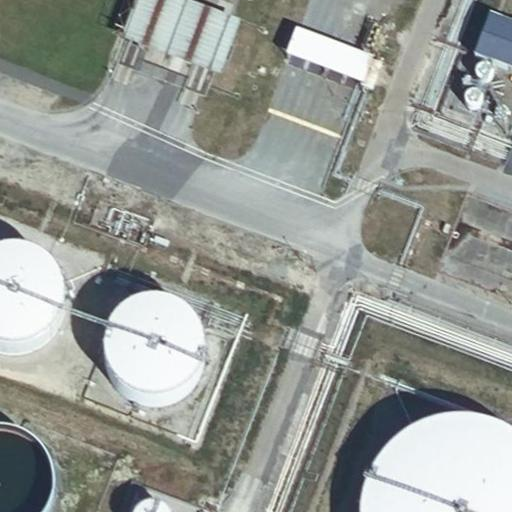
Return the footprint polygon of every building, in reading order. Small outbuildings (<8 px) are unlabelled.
[(236,20),(184,0),(132,0),(119,34),(216,72),(236,20)] [(511,24),(488,15),(474,53),(511,67),(511,24)] [(370,56),(294,27),(284,54),(360,83),(370,56)] [(486,70),(484,70),(482,71),(481,72),(480,74),(479,76),(480,78),(481,80),(482,81),(484,82),(486,82),(488,81),(489,80),(491,79),(491,77),(491,75),(491,73),(489,71),(488,70),(486,70)] [(467,101),(468,103),(469,105),(470,106),(472,106),(474,107),(476,106),(478,105),(479,103),(480,101),(480,99),(479,97),(478,96),(476,95),(474,94),(472,94),(470,95),(468,97),(467,99),(467,101)] [(43,268),(38,265),(37,264),(27,260),(19,258),(9,258),(0,259),(0,362),(6,363),(17,363),(24,362),(34,359),(42,354),(49,349),(54,343),(57,338),(60,333),(63,325),(65,318),(65,307),(64,299),(59,287),(55,280),(48,272),(43,268)] [(176,315),(173,314),(172,313),(165,311),(159,310),(149,310),(137,313),(127,317),(120,322),(111,331),(107,338),(103,346),(101,355),(100,362),(101,372),(104,383),(107,389),(113,397),(118,403),(122,406),(132,412),(139,414),(143,415),(152,417),(156,417),(166,415),(178,411),(187,405),(191,401),(196,396),(200,390),(204,381),(206,376),(207,368),(207,358),(205,347),(200,336),(196,331),(191,325),(182,318),(176,315)] [(511,511),(511,445),(508,443),(498,437),(490,435),(482,433),(470,431),(452,430),(442,431),(434,433),(425,436),(416,440),(402,448),(391,457),(385,462),(378,472),(373,479),(368,489),(365,496),(363,502),(361,511),(360,511),(511,511)] [(0,438),(0,511),(50,511),(51,510),(52,506),(53,495),(53,490),(52,480),(50,475),(48,470),(46,465),(41,458),(35,452),(30,448),(26,445),(21,443),(11,440),(5,439),(0,438)]
